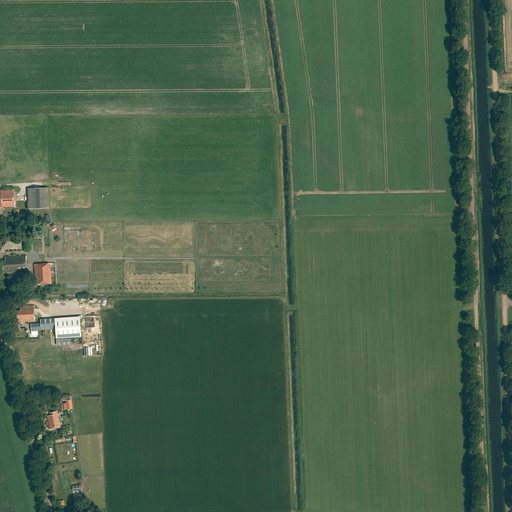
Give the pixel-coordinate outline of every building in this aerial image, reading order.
[(49,188),(28,189),(29,209),(50,209),(49,188)] [(0,207),(14,207),(14,190),(1,190),(1,192),(0,192),(0,207)] [(4,274),(26,272),(25,256),(5,258),(6,263),(3,264),(4,274)] [(35,285),(52,284),(50,264),(34,265),(35,285)] [(23,322),(35,321),(34,306),(21,307),(21,312),(14,312),(15,320),(16,320),(16,324),(21,323),(23,323),(23,322)] [(80,317),(55,319),(41,320),(41,323),(30,324),(31,332),(37,332),(37,330),(41,329),(42,330),(56,329),(56,339),(82,337),(80,317)] [(72,400),(66,401),(66,404),(64,404),(65,410),(73,409),(72,400)] [(50,430),(61,428),(60,428),(57,412),(50,413),(51,416),(47,417),(50,430)]
